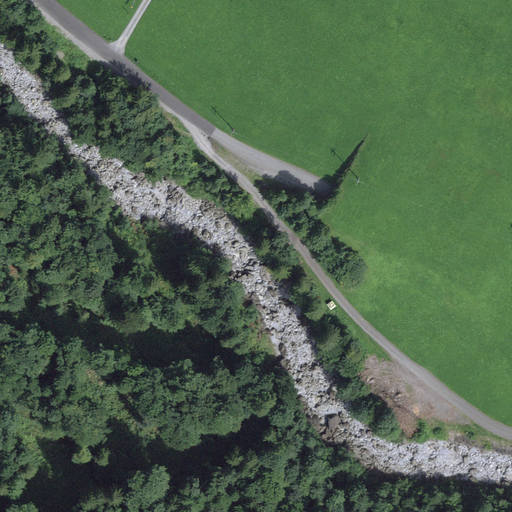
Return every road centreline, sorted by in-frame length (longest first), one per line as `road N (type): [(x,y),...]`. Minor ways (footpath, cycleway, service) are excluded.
road 1 (tertiary): [(44,0),(236,146),(511,285)]
road 2 (track): [(511,433),(483,421),(347,310),(259,197),(200,141),(185,112)]
